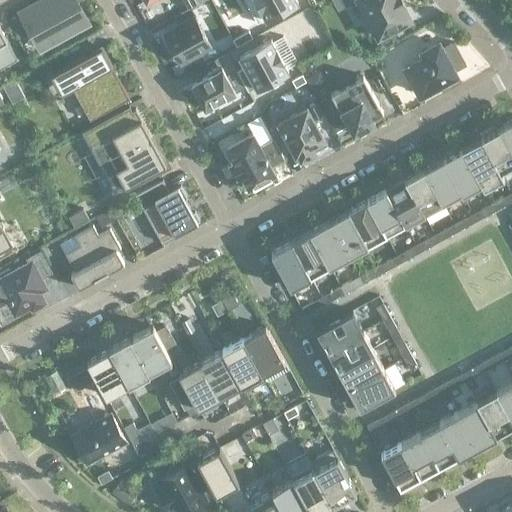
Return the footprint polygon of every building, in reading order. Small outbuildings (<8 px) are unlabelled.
[(75,0),(40,0),(18,12),(29,32),(38,27),(48,45),(88,23),(75,0)] [(255,0),(265,18),(297,1),(295,0),(255,0)] [(346,0),(348,3),(354,0),(357,0),(369,20),(366,22),(373,36),(377,34),(378,36),(393,28),(394,30),(408,22),(407,20),(409,19),(402,5),(401,3),(398,0),(346,0)] [(195,17),(163,35),(178,63),(210,45),(195,17)] [(21,26),(14,30),(18,39),(25,35),(21,26)] [(0,68),(17,59),(0,28),(0,68)] [(232,39),(236,46),(252,37),(248,31),(232,39)] [(245,66),(236,71),(245,87),(260,79),(263,84),(287,70),(270,39),(239,56),(245,66)] [(438,43),(422,51),(425,57),(405,67),(407,70),(403,71),(411,85),(414,84),(420,94),(430,88),(432,87),(437,84),(437,85),(439,84),(439,83),(455,74),(453,71),(465,64),(452,42),(440,48),(438,43)] [(84,54),(61,67),(61,68),(50,74),(61,94),(72,87),(89,119),(89,120),(129,98),(112,66),(113,65),(102,44),(95,48),(96,50),(85,55),(84,54)] [(191,84),(204,109),(235,92),(226,76),(235,70),(226,53),(215,59),(219,67),(206,74),(207,76),(191,84)] [(301,74),(290,80),(294,87),(304,81),(301,74)] [(337,89),(330,93),(351,131),(353,130),(372,120),(371,118),(382,112),(362,75),(355,79),(353,76),(336,86),(337,89)] [(16,79),(5,86),(14,102),(25,96),(16,79)] [(81,131),(115,192),(165,164),(135,108),(131,110),(128,105),(81,131)] [(323,140),(324,139),(306,107),(277,123),(295,155),(297,154),(300,159),(315,151),(314,150),(325,144),(323,140)] [(511,119),(499,127),(511,150),(511,119)] [(499,173),(500,172),(511,165),(511,150),(499,127),(480,137),(499,173)] [(274,173),(270,166),(283,159),(273,139),(260,146),(252,132),(226,147),(248,188),(274,173)] [(499,173),(480,137),(461,147),(480,183),(483,190),(503,179),(500,172),(499,173)] [(461,193),(480,183),(461,147),(442,158),(461,193)] [(441,202),(442,201),(459,192),(461,194),(461,193),(442,158),(423,168),(441,202)] [(443,203),(442,201),(441,202),(423,168),(404,179),(423,214),(443,203)] [(169,191),(162,179),(134,194),(161,242),(197,222),(199,221),(194,211),(192,213),(184,199),(186,198),(180,186),(178,187),(177,186),(169,191)] [(404,179),(385,189),(404,224),(423,214),(404,179)] [(385,189),(366,199),(385,235),(404,224),(385,189)] [(502,197),(491,203),(495,210),(506,204),(502,197)] [(367,245),(385,235),(366,199),(347,210),(367,245)] [(491,203),(480,208),(484,216),(495,210),(491,203)] [(82,209),(68,216),(74,227),(88,219),(82,209)] [(110,209),(96,217),(101,227),(115,219),(110,209)] [(348,256),(367,245),(347,210),(328,220),(348,256)] [(464,217),(453,223),(457,231),(468,225),(464,217)] [(329,266),(348,256),(328,220),(318,225),(309,230),(329,266)] [(0,252),(12,246),(0,223),(0,252)] [(453,223),(442,229),(446,236),(457,231),(453,223)] [(78,287),(107,271),(123,262),(116,250),(120,248),(109,228),(98,235),(92,225),(74,235),(79,245),(64,253),(74,271),(70,273),(78,287)] [(310,276),(329,266),(309,230),(290,241),(310,276)] [(426,238),(415,244),(419,251),(430,245),(426,238)] [(289,287),(310,276),(290,241),(270,252),(289,287)] [(415,244),(405,250),(408,257),(419,251),(415,244)] [(388,259),(377,265),(381,272),(392,266),(388,259)] [(14,315),(32,305),(42,300),(38,292),(46,288),(31,261),(0,278),(0,303),(6,300),(14,315)] [(377,265),(367,271),(371,278),(381,272),(377,265)] [(350,280),(339,285),(343,293),(354,287),(350,280)] [(339,285),(329,291),(333,299),(343,293),(339,285)] [(232,294),(222,299),(227,310),(238,304),(232,294)] [(222,299),(211,305),(217,316),(227,310),(222,299)] [(311,301),(300,307),(304,314),(315,308),(311,301)] [(384,305),(376,309),(382,319),(389,315),(384,305)] [(351,310),(316,329),(322,341),(327,338),(332,346),(327,349),(362,330),(351,310)] [(389,315),(382,319),(388,330),(395,326),(389,315)] [(188,319),(181,322),(188,335),(195,331),(188,319)] [(152,324),(129,337),(149,372),(171,360),(162,343),(156,333),(152,324)] [(264,325),(242,337),(261,372),(284,360),(264,325)] [(165,328),(156,333),(162,343),(171,338),(165,328)] [(373,349),(362,330),(327,349),(332,360),(338,357),(342,365),(337,368),(373,349)] [(149,372),(129,337),(108,348),(128,383),(149,372)] [(221,349),(240,384),(261,372),(242,337),(221,349)] [(404,343),(397,346),(403,357),(410,353),(404,343)] [(128,383),(108,348),(86,360),(105,396),(128,383)] [(221,349),(200,360),(219,395),(240,384),(221,349)] [(337,368),(348,387),(383,368),(373,349),(337,368)] [(410,353),(403,357),(409,368),(416,364),(410,353)] [(480,363),(484,370),(495,364),(491,357),(480,363)] [(195,404),(197,407),(219,395),(200,360),(178,372),(188,391),(195,404)] [(469,368),(473,376),(484,370),(480,363),(469,368)] [(86,368),(66,379),(74,393),(93,382),(86,368)] [(394,388),(383,368),(348,387),(359,407),(394,388)] [(442,383),(446,391),(457,385),(453,378),(442,383)] [(511,421),(511,380),(495,389),(495,390),(511,421)] [(431,389),(435,396),(446,391),(442,383),(431,389)] [(495,435),(511,426),(511,421),(495,390),(495,389),(493,385),(473,396),(475,400),(476,400),(495,435)] [(188,391),(178,397),(185,410),(195,404),(188,391)] [(404,404),(408,411),(419,406),(415,398),(404,404)] [(476,400),(475,400),(457,410),(476,446),(495,435),(476,400)] [(394,410),(398,417),(408,411),(404,404),(394,410)] [(287,418),(298,413),(293,405),(283,411),(287,418)] [(457,456),(476,446),(457,410),(438,421),(457,456)] [(110,413),(71,434),(86,462),(125,441),(110,413)] [(160,418),(150,424),(155,433),(166,428),(160,418)] [(376,420),(365,426),(369,433),(380,427),(376,420)] [(438,466),(457,456),(438,421),(419,431),(438,466)] [(132,422),(123,427),(133,445),(142,440),(132,422)] [(245,441),(255,435),(251,428),(241,434),(245,441)] [(419,477),(438,466),(419,431),(400,441),(419,477)] [(399,488),(419,477),(400,441),(380,452),(399,488)] [(238,481),(219,446),(196,459),(210,483),(215,494),(238,481)] [(314,468),(333,503),(355,491),(332,449),(310,461),(314,468)] [(157,493),(165,508),(174,502),(179,511),(181,511),(205,500),(199,489),(210,483),(196,459),(161,478),(166,487),(157,493)] [(314,468),(293,479),(310,511),(316,511),(333,503),(314,468)] [(108,471),(97,477),(101,485),(112,479),(108,471)] [(111,491),(122,500),(133,487),(122,478),(111,491)] [(310,511),(293,479),(272,491),(283,511),(310,511)] [(283,511),(272,491),(249,503),(254,511),(283,511)]
